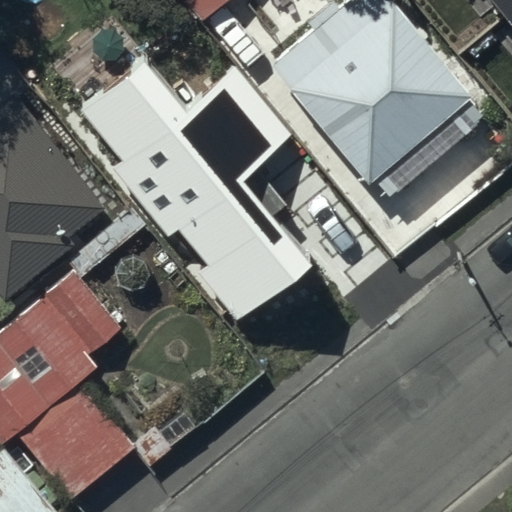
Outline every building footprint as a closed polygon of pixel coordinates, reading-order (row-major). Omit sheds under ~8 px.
[(188,0),(200,15),(219,0),(188,0)] [(396,0),(331,0),(266,54),(366,174),(470,89),(396,0)] [(511,0),(481,0),(511,36),(511,0)] [(115,117),(61,52),(29,79),(91,153),(111,136),(102,126),(115,117)] [(111,136),(91,153),(218,306),(316,225),(189,72),(111,136)] [(0,289),(3,293),(72,238),(66,230),(104,199),(14,87),(0,98),(0,289)] [(76,265),(0,325),(0,430),(3,435),(15,425),(68,491),(134,438),(80,371),(98,357),(89,347),(122,321),(76,265)] [(0,511),(48,511),(58,504),(4,440),(0,443),(0,511)]
